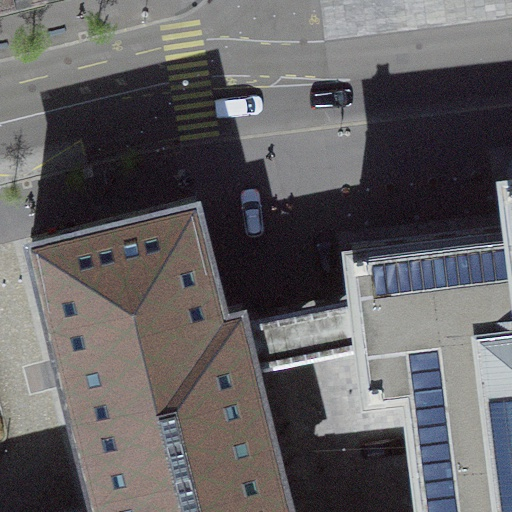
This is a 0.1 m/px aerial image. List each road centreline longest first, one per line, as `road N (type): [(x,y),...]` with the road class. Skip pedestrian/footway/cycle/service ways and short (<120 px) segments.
road 1 (tertiary): [(0,125),(171,82),(280,79)]
road 2 (tertiary): [(280,79),(511,57)]
